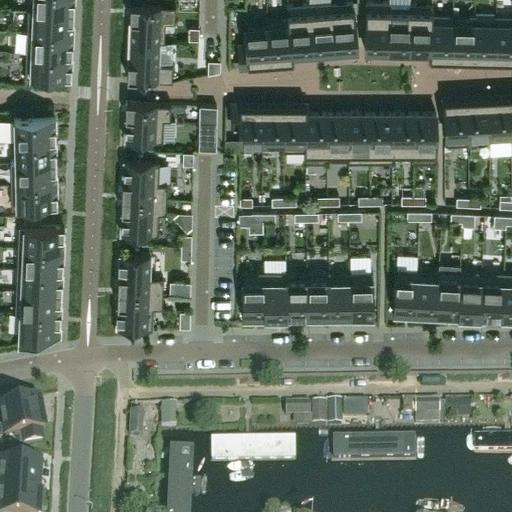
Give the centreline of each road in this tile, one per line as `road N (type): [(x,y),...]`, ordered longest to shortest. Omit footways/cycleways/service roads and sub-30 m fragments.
road 1 (residential): [(122,392),(511,388)]
road 2 (residential): [(123,352),(511,346)]
road 3 (residential): [(76,511),(87,352)]
road 4 (residential): [(116,511),(122,392)]
